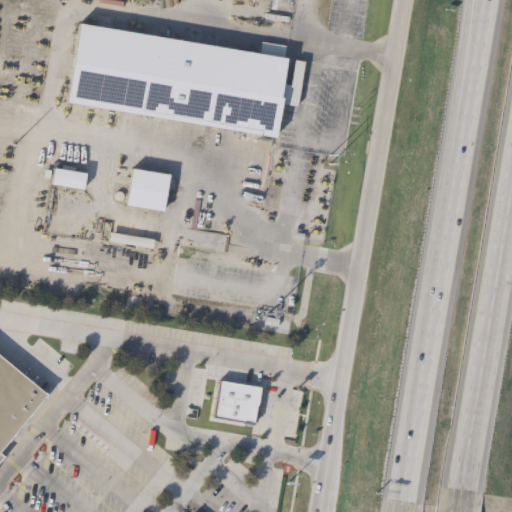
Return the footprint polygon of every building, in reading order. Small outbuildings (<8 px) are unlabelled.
[(298,88),(296,103),(283,100),(277,138),(66,103),(79,24),(287,59),(283,85),(298,88)] [(85,174),(82,190),(51,185),(53,169),(54,169),(85,174)] [(169,176),(163,212),(126,206),(132,170),(169,176)] [(156,240),(154,251),(139,249),(139,252),(124,250),(124,246),(109,244),(109,243),(111,233),(156,240)] [(0,357),(40,390),(44,393),(0,446),(0,357)] [(218,379),(262,387),(255,425),(211,417),(218,379)]
